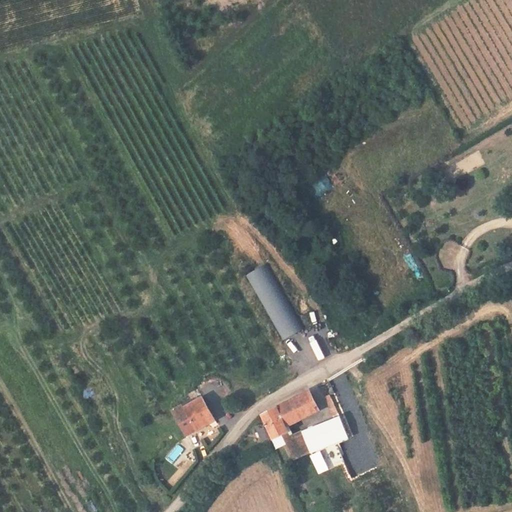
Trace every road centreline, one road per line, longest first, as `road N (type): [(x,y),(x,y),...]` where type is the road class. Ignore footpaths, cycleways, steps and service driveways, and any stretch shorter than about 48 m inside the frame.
road 1 (unclassified): [(168,511),(251,410),(511,264)]
road 2 (track): [(423,511),(383,432),(334,365)]
